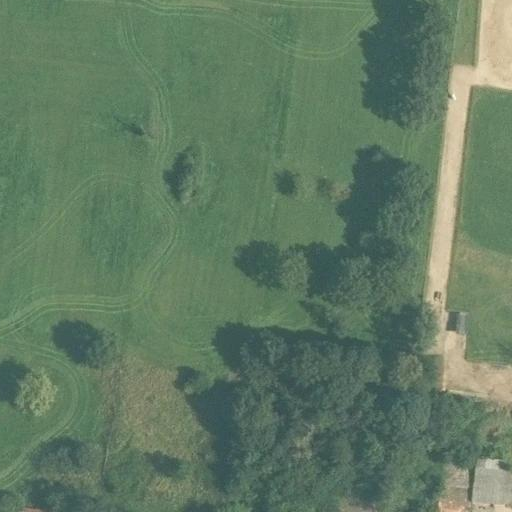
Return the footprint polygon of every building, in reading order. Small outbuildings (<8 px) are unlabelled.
[(471,466),(467,490),(467,495),(501,500),(505,470),(471,466)] [(440,480),(439,488),(459,489),(462,490),(463,481),(450,479),(449,481),(440,480)] [(439,488),(436,508),(456,510),(459,489),(439,488)] [(467,490),(462,490),(459,489),(456,510),(455,511),(464,511),(467,495),(467,490)] [(392,511),(394,502),(332,495),(330,511),(392,511)]
